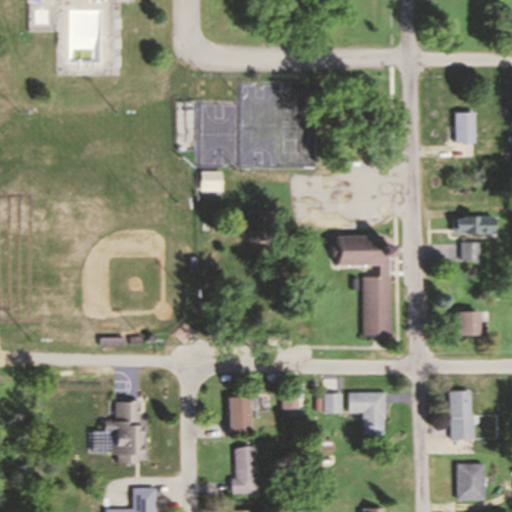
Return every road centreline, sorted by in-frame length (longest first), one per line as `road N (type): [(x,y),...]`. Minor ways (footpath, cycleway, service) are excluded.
road 1 (residential): [(422,511),(405,0)]
road 2 (residential): [(0,365),(511,367)]
road 3 (residential): [(213,59),(511,60)]
road 4 (residential): [(191,511),(186,365)]
